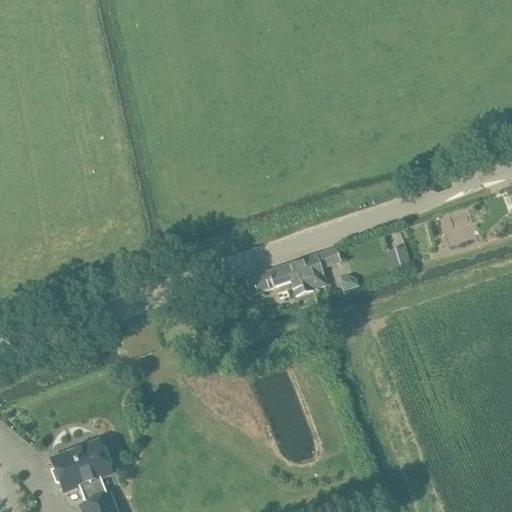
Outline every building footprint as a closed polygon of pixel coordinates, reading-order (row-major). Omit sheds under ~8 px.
[(511,211),(511,186),(503,190),(511,212),(511,211)] [(245,281),(251,298),(290,285),(295,298),(314,291),(328,287),(322,270),(340,263),(335,249),(245,281)] [(387,257),(392,275),(393,276),(411,271),(404,251),(387,257)] [(337,279),(342,293),(358,288),(357,282),(354,273),(337,279)] [(77,507),(78,511),(117,511),(111,495),(106,496),(100,481),(111,477),(98,442),(50,461),(63,496),(79,489),(84,504),(77,507)]
